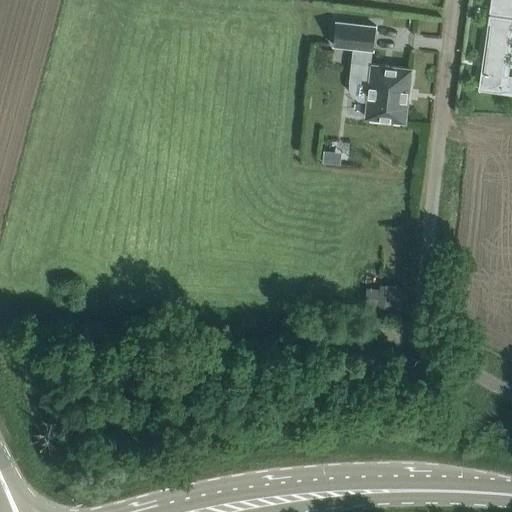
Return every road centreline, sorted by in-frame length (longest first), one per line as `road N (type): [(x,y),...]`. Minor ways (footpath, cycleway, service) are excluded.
road 1 (unclassified): [(420,323),(453,0)]
road 2 (primary): [(511,495),(338,493),(197,511)]
